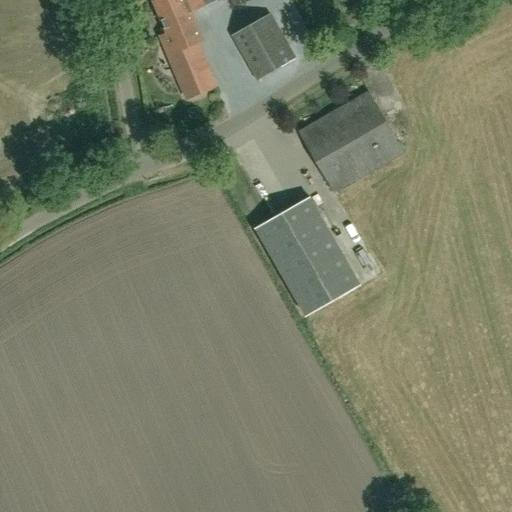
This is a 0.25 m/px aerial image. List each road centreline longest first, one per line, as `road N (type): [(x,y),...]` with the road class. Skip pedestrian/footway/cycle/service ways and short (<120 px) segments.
road 1 (unclassified): [(138,170),(193,149),(437,0)]
road 2 (unclassified): [(138,170),(107,0)]
road 3 (unclassified): [(0,246),(138,170)]
